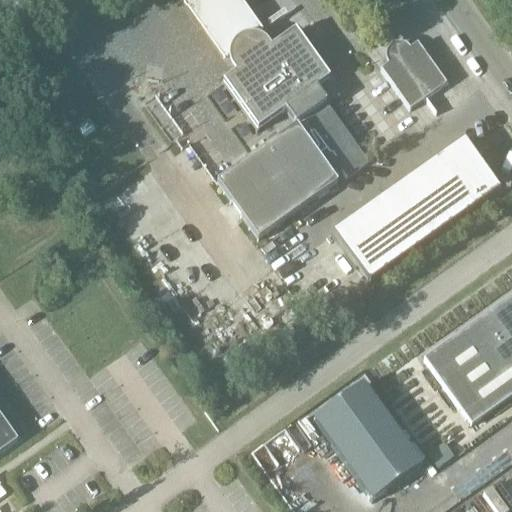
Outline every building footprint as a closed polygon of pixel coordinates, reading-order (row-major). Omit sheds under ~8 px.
[(242,0),(192,0),(186,4),(231,68),(271,40),(242,0)] [(314,92),(327,82),(293,35),(276,48),(240,73),(223,86),(256,133),(284,114),(293,107),(293,108),(315,93),(314,92)] [(238,70),(240,73),(276,48),(274,45),(271,43),(268,40),(266,39),(263,37),(258,37),(254,38),(251,39),(246,41),(243,44),(240,47),(237,51),(236,54),(236,58),(236,62),(236,66),(238,70)] [(409,112),(446,86),(417,45),(409,50),(404,45),(397,44),(390,47),(386,52),(385,59),(387,65),(387,66),(380,71),(409,112)] [(335,188),(331,182),(341,175),(345,181),(366,165),(315,93),(293,108),(293,107),(284,114),(295,130),(217,186),(257,243),(335,188)] [(463,145),(331,238),(366,287),(498,195),(463,145)] [(511,298),(422,363),(471,431),(511,401),(511,298)] [(362,387),(311,423),(371,506),(421,469),(362,387)] [(0,511),(0,454),(16,443),(0,420),(0,511)]
